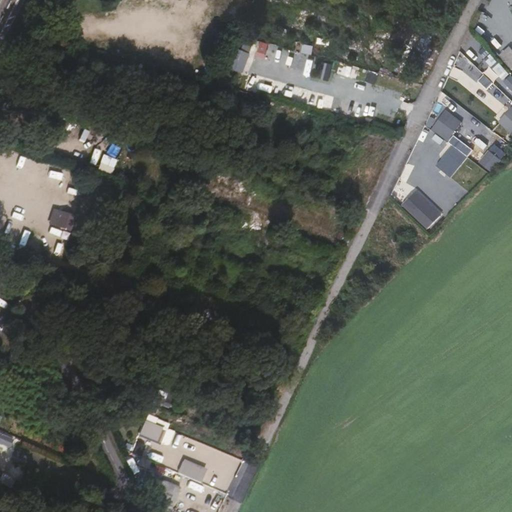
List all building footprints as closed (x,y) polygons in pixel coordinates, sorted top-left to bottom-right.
[(511,51),(509,48),(499,55),(511,72),(511,51)] [(241,75),(247,55),(233,50),(227,71),(241,75)] [(491,106),(477,107),(477,121),(492,121),(491,106)] [(448,142),(463,125),(446,112),(432,129),(448,142)] [(511,130),(500,125),(496,135),(510,141),(511,136),(511,130)] [(466,161),(447,146),(432,164),(452,179),(466,161)] [(500,162),(488,153),(479,166),(490,175),(500,162)] [(0,180),(15,185),(23,161),(4,155),(0,166),(0,180)] [(104,159),(99,172),(110,176),(114,162),(104,159)] [(69,200),(70,186),(57,185),(57,199),(69,200)] [(440,216),(414,191),(400,206),(426,231),(440,216)] [(66,231),(71,216),(53,209),(47,224),(66,231)] [(31,239),(43,245),(49,232),(36,227),(31,239)] [(169,407),(174,395),(148,385),(143,396),(169,407)] [(161,442),(166,430),(144,420),(139,433),(161,442)] [(150,470),(153,461),(141,456),(137,465),(150,470)] [(200,482),(205,469),(182,459),(176,473),(200,482)] [(156,463),(152,473),(161,477),(165,467),(156,463)] [(172,508),(181,486),(163,478),(154,500),(172,508)]
